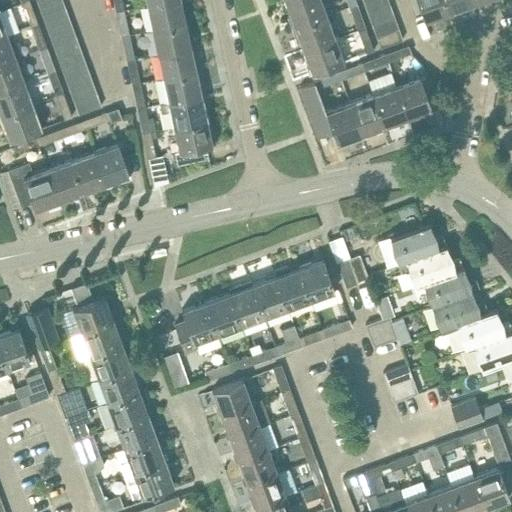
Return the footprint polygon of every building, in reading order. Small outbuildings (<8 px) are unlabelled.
[(29,0),(26,0),(21,2),(28,20),(36,18),(29,0)] [(42,13),(64,5),(62,0),(42,0),(37,2),(42,13)] [(113,0),(116,12),(124,10),(121,0),(113,0)] [(152,29),(186,22),(181,0),(171,0),(147,5),(152,29)] [(294,26),(327,14),(321,0),(292,0),(286,2),(294,26)] [(368,14),(390,5),(388,0),(370,0),(364,2),(368,14)] [(417,0),(425,20),(448,12),(443,0),(417,0)] [(443,0),(448,12),(471,3),(469,0),(443,0)] [(363,21),(357,3),(350,6),(356,24),(363,21)] [(46,25),(68,16),(64,5),(42,13),(46,25)] [(372,25),(394,17),(390,5),(368,14),(372,25)] [(303,49),(335,37),(327,14),(294,26),(303,49)] [(121,36),(129,34),(125,15),(117,16),(121,36)] [(50,36),(73,28),(68,16),(46,25),(50,36)] [(377,36),(399,28),(394,17),(372,25),(377,36)] [(157,53),(191,46),(186,22),(152,29),(157,53)] [(37,23),(30,25),(37,44),(44,41),(37,23)] [(365,26),(358,29),(365,48),(372,45),(365,26)] [(54,47),(77,39),(73,28),(50,36),(54,47)] [(381,47),(384,46),(403,39),(399,28),(377,36),(381,47)] [(0,63),(16,57),(7,34),(0,36),(0,63)] [(312,73),(331,66),(344,61),(335,37),(303,49),(312,73)] [(58,57),(80,49),(77,39),(54,47),(58,57)] [(127,60),(135,58),(130,39),(122,41),(127,60)] [(46,46),(39,49),(45,67),(53,65),(46,46)] [(163,78),(196,71),(191,46),(157,53),(163,78)] [(387,61),(405,54),(403,47),(384,53),(387,61)] [(62,69),(85,61),(80,49),(58,57),(62,69)] [(379,55),(361,62),(364,70),(382,63),(379,55)] [(0,89),(24,80),(16,57),(0,63),(0,89)] [(66,79),(88,71),(85,61),(62,69),(66,79)] [(132,84),(140,83),(135,63),(128,65),(132,84)] [(356,64),(339,71),(341,78),(359,72),(356,64)] [(54,69),(47,72),(54,90),(61,88),(54,69)] [(70,91),(93,83),(88,71),(66,79),(70,91)] [(168,102),(202,95),(196,71),(163,78),(168,102)] [(334,73),(314,80),(317,88),(337,80),(334,73)] [(407,117),(431,108),(419,76),(395,84),(407,117)] [(0,114),(1,115),(33,104),(24,80),(0,89),(0,114)] [(74,103),(97,94),(93,83),(70,91),(74,103)] [(384,125),(407,117),(395,84),(373,93),(384,125)] [(141,87),(133,89),(137,109),(145,107),(141,87)] [(63,92),(56,95),(62,114),(70,112),(63,92)] [(362,133),(384,125),(373,93),(350,101),(362,133)] [(79,114),(101,106),(97,94),(74,103),(79,114)] [(207,119),(202,95),(168,102),(160,103),(162,112),(170,111),(173,126),(207,119)] [(337,142),(362,133),(350,101),(325,110),(337,142)] [(9,139),(42,128),(33,104),(1,115),(9,139)] [(111,122),(122,118),(118,107),(107,111),(111,122)] [(152,117),(147,118),(145,107),(137,109),(142,133),(155,130),(152,117)] [(101,113),(82,120),(85,128),(104,121),(101,113)] [(177,165),(209,158),(206,145),(212,144),(207,119),(173,126),(178,150),(174,151),(177,165)] [(77,122),(60,128),(63,136),(80,130),(77,122)] [(36,137),(39,145),(58,138),(55,130),(37,137),(36,137)] [(156,137),(155,130),(142,133),(148,158),(156,156),(152,138),(156,137)] [(106,183),(129,174),(117,142),(94,151),(106,183)] [(82,191),(106,183),(94,151),(71,159),(82,191)] [(59,200),(82,191),(71,159),(47,167),(59,200)] [(33,173),(29,161),(8,169),(21,205),(32,201),(35,209),(59,200),(47,167),(33,173)] [(419,227),(418,227),(411,208),(386,217),(392,236),(389,237),(398,262),(407,258),(445,244),(443,238),(436,240),(429,223),(423,225),(422,223),(418,225),(419,227)] [(452,262),(445,244),(407,258),(416,283),(424,280),(423,278),(462,265),(460,259),(452,262)] [(358,280),(367,277),(359,254),(350,257),(358,280)] [(312,298),(335,290),(322,257),(300,265),(312,298)] [(345,285),(358,280),(350,257),(337,262),(345,285)] [(275,270),(276,274),(288,307),(312,298),(300,265),(289,269),(287,266),(275,270)] [(469,283),(462,265),(423,278),(424,280),(432,303),(479,286),(477,280),(469,283)] [(265,315),(288,307),(276,274),(253,282),(265,315)] [(371,281),(375,300),(385,298),(381,279),(371,281)] [(111,294),(111,293),(93,300),(86,282),(87,282),(86,281),(70,287),(71,288),(77,306),(72,307),(80,329),(113,317),(110,309),(115,307),(111,295),(111,294)] [(228,288),(230,291),(245,333),(268,325),(265,315),(253,282),(242,287),(240,283),(228,288)] [(477,307),(472,291),(479,289),(479,286),(432,303),(441,328),(458,322),(457,321),(487,311),(485,304),(477,307)] [(245,333),(230,291),(207,299),(219,332),(241,324),(245,334),(245,333)] [(199,352),(218,345),(222,344),(218,332),(219,332),(207,299),(181,309),(185,320),(174,324),(184,350),(196,346),(199,352)] [(49,343),(58,340),(46,306),(27,313),(39,347),(49,343)] [(502,325),(495,308),(487,311),(457,321),(458,322),(467,347),(474,344),(473,342),(511,328),(510,322),(502,325)] [(370,333),(395,324),(391,313),(366,322),(370,333)] [(121,340),(119,333),(124,331),(119,317),(114,319),(113,317),(80,329),(88,352),(121,340)] [(346,330),(343,320),(323,327),(327,337),(346,330)] [(374,344),(399,335),(395,324),(370,333),(374,344)] [(298,337),(294,325),(281,329),(285,341),(276,345),(279,354),(302,346),(299,336),(298,337)] [(0,333),(0,349),(7,368),(30,360),(18,327),(0,333)] [(511,329),(511,328),(473,342),(474,344),(484,369),(506,361),(511,358),(511,329)] [(318,329),(299,336),(302,346),(322,339),(318,329)] [(97,375),(130,363),(121,340),(88,352),(97,375)] [(49,343),(39,347),(44,362),(54,359),(49,343)] [(274,356),(271,347),(253,353),(256,363),(274,356)] [(230,362),(233,371),(251,365),(248,355),(230,362)] [(106,399),(138,387),(130,363),(97,375),(106,399)] [(387,383),(412,374),(408,363),(383,372),(387,383)] [(63,382),(56,364),(46,367),(53,386),(63,382)] [(228,373),(225,364),(204,371),(208,381),(227,374),(228,373)] [(287,383),(280,364),(272,367),(279,386),(287,383)] [(22,406),(44,398),(49,396),(40,371),(26,376),(32,393),(19,398),(22,406)] [(394,401),(418,393),(412,374),(387,383),(394,401)] [(220,413),(251,401),(243,378),(212,389),(220,413)] [(88,406),(80,385),(66,390),(64,387),(55,391),(64,415),(88,406)] [(138,387),(106,399),(114,423),(147,410),(144,403),(150,401),(145,388),(140,390),(138,387)] [(296,406),(289,388),(281,391),(287,409),(296,406)] [(454,414),(479,405),(475,394),(450,403),(454,414)] [(0,414),(17,408),(14,400),(0,404),(0,414)] [(260,425),(260,424),(270,421),(267,411),(256,415),(251,401),(220,413),(229,436),(260,425)] [(459,426),(483,417),(479,405),(454,414),(459,426)] [(91,416),(88,406),(64,415),(70,433),(80,430),(78,425),(93,420),(91,416)] [(123,446),(156,434),(147,410),(114,423),(123,446)] [(298,411),(289,414),(296,433),(304,429),(298,411)] [(510,458),(497,422),(459,436),(463,444),(487,435),(497,462),(510,458)] [(238,460),(269,448),(260,425),(229,436),(238,460)] [(91,460),(102,456),(92,430),(82,434),(82,435),(72,438),(81,461),(90,458),(91,460)] [(164,457),(156,434),(123,446),(114,449),(123,472),(164,457)] [(306,434),(298,437),(305,456),(313,453),(306,434)] [(296,436),(285,438),(288,454),(299,452),(296,436)] [(440,452),(463,444),(459,436),(437,444),(440,452)] [(444,465),(440,453),(440,452),(437,444),(413,453),(416,461),(428,457),(433,470),(444,465)] [(246,483),(277,472),(269,448),(238,460),(246,483)] [(392,470),(416,461),(413,453),(389,462),(392,470)] [(174,483),(164,457),(123,472),(133,498),(174,483)] [(87,480),(97,476),(91,460),(90,458),(81,461),(87,480)] [(297,479),(301,489),(323,481),(315,458),(306,461),(311,473),(297,479)] [(370,478),(392,470),(389,462),(367,470),(370,478)] [(486,506),(509,498),(497,466),(474,474),(486,506)] [(371,480),(370,478),(367,470),(342,479),(346,487),(358,483),(364,497),(366,496),(372,511),(371,511),(383,511),(382,508),(381,509),(375,491),(371,480)] [(255,506),(286,495),(277,472),(246,483),(255,506)] [(461,511),(469,511),(486,506),(474,474),(451,483),(461,511)] [(105,499),(99,481),(89,485),(99,511),(105,511),(123,506),(118,494),(105,499)] [(330,499),(323,481),(301,489),(306,501),(319,496),(321,503),(330,499)] [(461,511),(451,483),(428,491),(426,488),(434,511),(461,511)] [(407,511),(434,511),(426,488),(417,491),(419,495),(404,500),(407,511)] [(157,511),(159,511),(162,511),(181,504),(178,495),(154,504),(157,511)] [(256,511),(292,511),(286,495),(255,506),(256,511)] [(383,511),(407,511),(404,500),(382,508),(383,511)]
